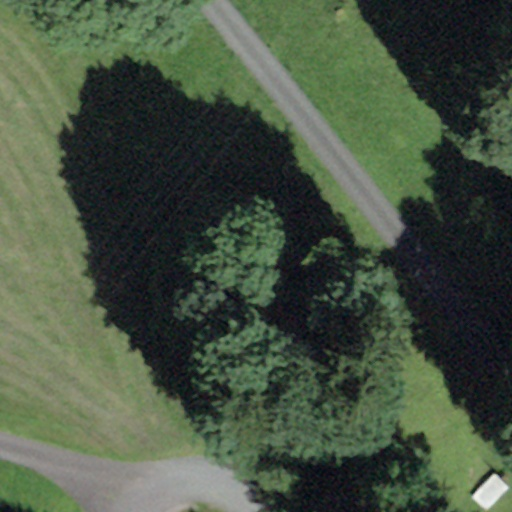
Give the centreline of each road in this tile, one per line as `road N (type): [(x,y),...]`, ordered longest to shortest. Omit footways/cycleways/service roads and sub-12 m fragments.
road 1 (residential): [(208,0),(304,114),(511,394)]
road 2 (residential): [(133,494),(0,455)]
road 3 (residential): [(263,511),(218,487),(133,494)]
